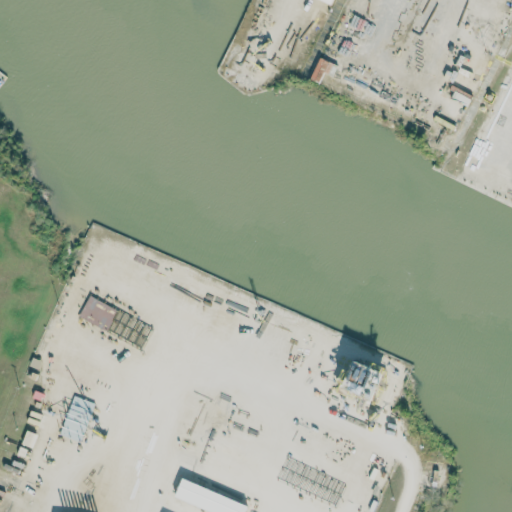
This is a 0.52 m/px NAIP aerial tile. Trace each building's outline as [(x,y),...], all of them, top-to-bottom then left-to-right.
[(83,303),(119,320),(126,305),(89,289),(83,303)] [(146,320),(156,323),(159,314),(140,308),(139,310),(148,313),(146,320)] [(118,371),(73,356),(65,382),(110,397),(118,371)] [(199,423),(207,400),(194,395),(185,418),(199,423)] [(37,434),(26,430),(21,444),(32,448),(37,434)] [(316,454),(365,478),(372,462),(324,439),(316,454)] [(268,474),(213,454),(208,467),(263,487),(268,474)] [(344,490),(308,477),(304,487),(340,501),(344,490)] [(245,511),(248,505),(182,479),(174,498),(209,511),(245,511)]
